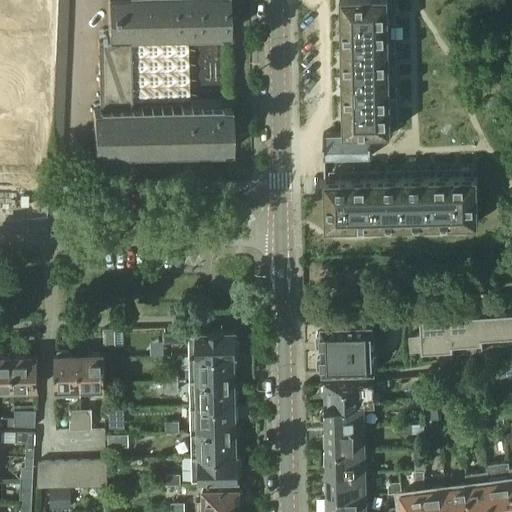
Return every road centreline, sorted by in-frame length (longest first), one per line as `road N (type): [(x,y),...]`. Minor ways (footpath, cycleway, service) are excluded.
road 1 (residential): [(279,238),(0,232)]
road 2 (residential): [(279,238),(286,511)]
road 3 (residential): [(279,238),(275,0)]
road 4 (unknown): [(73,234),(81,0)]
